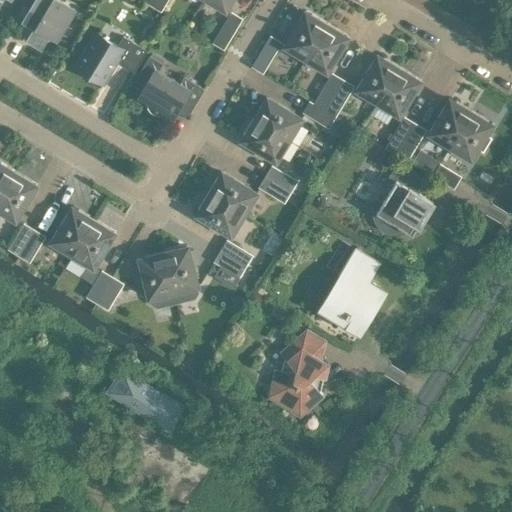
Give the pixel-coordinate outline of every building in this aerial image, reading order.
[(37,0),(18,31),(41,45),(48,34),(57,39),(76,8),(62,0),(37,0)] [(162,10),(167,0),(153,0),(151,4),(162,10)] [(207,0),(220,8),(221,6),(226,9),(232,0),(207,0)] [(214,42),(224,48),(243,18),(232,11),(214,42)] [(306,11),(286,44),(271,35),(253,65),(264,72),(278,49),(288,55),(291,50),(306,59),(328,22),(312,13),(311,14),(306,11)] [(343,33),(344,32),(328,22),(306,59),(322,69),(323,67),(328,71),(348,36),(343,33)] [(148,50),(124,35),(118,45),(98,32),(77,67),(87,73),(88,78),(94,77),(103,82),(117,60),(135,71),(148,50)] [(141,94),(148,98),(147,100),(147,101),(147,102),(147,104),(148,105),(148,106),(149,108),(149,109),(150,110),(151,111),(152,112),(155,113),(156,114),(159,114),(162,114),(164,113),(166,112),(168,111),(175,115),(180,107),(190,113),(205,88),(186,76),(181,84),(159,71),(164,63),(151,55),(138,77),(147,83),(141,94)] [(363,92),(362,93),(378,103),(400,66),(384,56),(384,58),(378,55),(358,89),(363,92)] [(415,77),(416,76),(400,66),(378,103),(394,113),(395,111),(400,114),(421,80),(415,77)] [(333,72),(314,103),(325,109),(343,79),(333,72)] [(343,79),(325,109),(336,116),(354,85),(343,79)] [(301,124),(299,123),(302,118),(268,97),(265,102),(264,101),(254,117),(291,140),(301,124)] [(435,136),(434,137),(450,147),(473,110),(457,100),(456,101),(451,98),(430,132),(435,136)] [(303,111),(329,127),(336,116),(325,109),(314,103),(310,100),(303,111)] [(493,124),(488,121),(489,119),(473,110),(450,147),(466,156),(467,155),(472,158),(479,147),(484,150),(491,137),(487,134),(493,124)] [(405,116),(386,146),(397,153),(416,122),(405,116)] [(243,139),(277,160),(280,155),(281,156),(291,140),(254,117),(244,133),(246,134),(243,139)] [(408,159),(426,129),(416,122),(397,153),(408,159)] [(365,134),(359,144),(365,148),(372,138),(365,134)] [(375,140),(368,152),(380,159),(387,147),(375,140)] [(0,162),(0,198),(17,171),(1,161),(0,162)] [(409,231),(414,234),(434,201),(418,192),(426,179),(398,163),(390,176),(396,180),(383,201),(377,198),(376,200),(375,202),(375,204),(374,206),(374,208),(374,209),(374,211),(374,213),(374,215),(375,217),(375,219),(376,221),(377,222),(378,224),(379,225),(381,227),(384,229),(389,233),(393,233),(398,233),(402,233),(405,233),(409,231)] [(454,187),(462,175),(441,163),(433,174),(454,187)] [(298,180),(272,164),(266,175),(292,191),(298,180)] [(0,210),(10,217),(11,216),(16,219),(37,185),(32,182),(33,180),(17,171),(0,198),(0,210)] [(256,198),(254,197),(257,192),(223,171),(220,176),(219,175),(209,191),(246,214),(256,198)] [(259,186),(285,201),(292,191),(266,175),(259,186)] [(199,207),(201,208),(198,213),(232,234),(235,229),(236,230),(246,214),(209,191),(199,207)] [(79,208),(78,210),(73,207),(52,241),(58,244),(57,245),(73,255),(95,218),(79,208)] [(95,266),(115,232),(110,229),(111,227),(95,218),(73,255),(89,265),(89,263),(95,266)] [(24,222),(9,248),(20,254),(35,229),(24,222)] [(31,261),(46,235),(35,229),(20,254),(31,261)] [(253,254),(228,239),(221,249),(247,265),(253,254)] [(182,246),(164,250),(177,302),(196,297),(200,291),(188,246),(183,247),(182,246)] [(361,332),(379,302),(377,301),(382,292),(375,283),(374,282),(373,282),(371,281),(369,282),(368,282),(367,283),(367,282),(379,262),(355,248),(339,274),(340,275),(348,279),(329,312),(361,332)] [(214,260),(240,276),(247,265),(221,249),(214,260)] [(156,307),(177,302),(164,250),(146,255),(146,256),(141,258),(152,304),(156,307)] [(103,269),(87,295),(98,302),(114,276),(103,269)] [(109,308),(124,283),(114,276),(98,302),(109,308)] [(307,330),(282,352),(287,357),(284,360),(282,369),(278,368),(272,395),(301,412),(323,393),(315,384),(317,375),(325,377),(328,364),(316,356),(325,341),(307,330)] [(124,367),(108,392),(169,430),(185,405),(124,367)]
